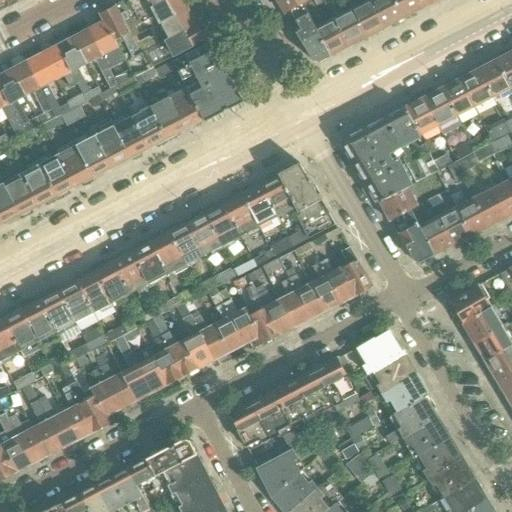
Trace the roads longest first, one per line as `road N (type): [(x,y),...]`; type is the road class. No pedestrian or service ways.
road 1 (tertiary): [(0,274),(300,116)]
road 2 (tertiary): [(300,116),(511,7)]
road 3 (residential): [(0,507),(199,403)]
road 4 (residential): [(199,403),(396,298)]
road 5 (residential): [(511,475),(498,472),(396,298)]
road 6 (residential): [(396,298),(397,281),(300,116)]
road 7 (residential): [(300,116),(223,0)]
road 8 (residential): [(396,298),(511,239)]
road 9 (residential): [(255,511),(199,403)]
